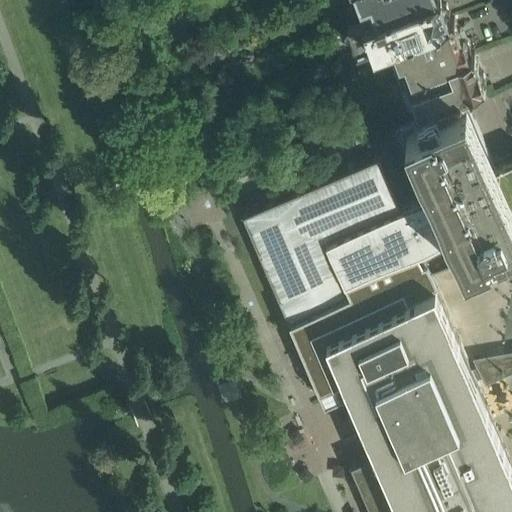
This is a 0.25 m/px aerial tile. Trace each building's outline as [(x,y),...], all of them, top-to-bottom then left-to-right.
[(394,38),(451,17),(451,16),(450,12),(448,8),(451,7),(448,0),(414,0),(381,14),(370,18),(370,17),(348,25),(349,26),(320,37),(330,63),(359,52),(359,53),(388,42),(395,39),(394,38)] [(363,0),(370,17),(370,18),(381,14),(414,0),(363,0)] [(394,38),(395,39),(398,48),(391,50),(402,78),(411,75),(472,52),(471,51),(471,49),(471,47),(471,45),(471,43),(470,42),(470,40),(469,38),(468,37),(467,35),(466,34),(465,34),(464,32),(463,33),(461,25),(460,26),(455,15),(455,14),(451,16),(451,17),(394,38)] [(395,39),(388,42),(391,50),(398,48),(395,39)] [(472,52),(411,75),(414,85),(402,90),(410,109),(487,80),(486,78),(487,76),(487,74),(487,72),(486,70),(486,68),(485,66),(483,64),(482,63),(480,62),(475,49),(471,51),(472,52)] [(467,97),(404,125),(434,193),(403,206),(380,153),(244,211),(291,320),(325,400),(353,388),(380,451),(352,462),(373,511),(511,511),(511,458),(440,292),(422,249),(453,235),(465,262),(477,256),(480,263),(511,249),(511,159),(498,165),(470,102),(467,97)]
